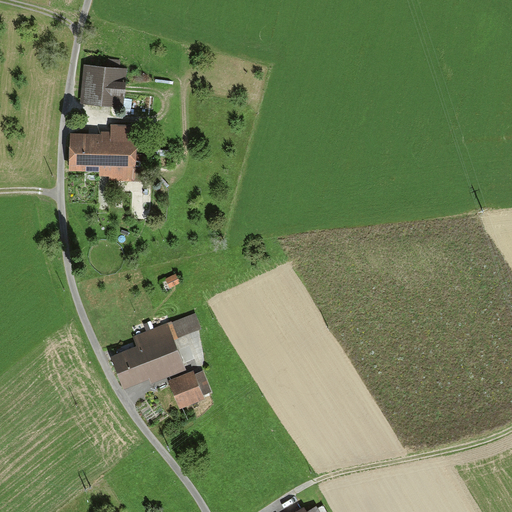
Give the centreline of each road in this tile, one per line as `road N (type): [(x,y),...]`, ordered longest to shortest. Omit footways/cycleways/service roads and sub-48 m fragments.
road 1 (residential): [(206,511),(106,375),(71,291),(58,147),(86,0)]
road 2 (track): [(263,511),(317,480),(511,432)]
